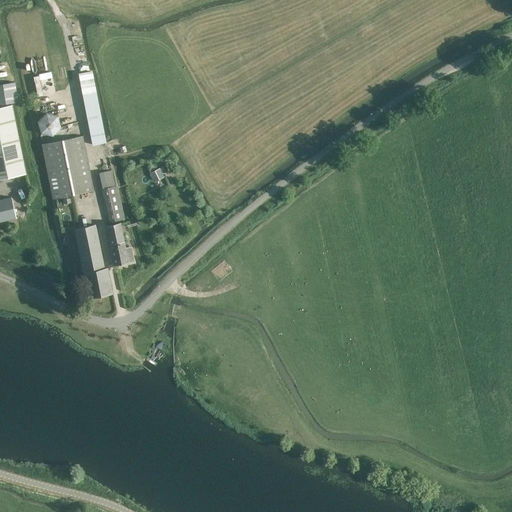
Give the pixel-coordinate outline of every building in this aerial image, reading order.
[(93,145),(107,142),(93,69),(79,72),(93,145)] [(15,82),(0,84),(0,105),(18,102),(15,82)] [(0,107),(0,179),(26,174),(12,105),(0,107)] [(55,124),(55,123),(55,121),(54,119),(52,117),(49,114),(45,114),(42,114),(39,117),(37,119),(36,121),(36,123),(36,126),(38,130),(41,132),(45,133),(48,132),(50,131),(52,130),(53,129),(54,127),(55,124)] [(54,199),(94,190),(83,135),(43,144),(54,199)] [(160,169),(151,173),(155,180),(164,176),(160,169)] [(0,221),(16,218),(12,198),(0,200),(0,221)] [(121,210),(109,213),(111,223),(123,220),(121,210)] [(106,227),(110,245),(124,242),(120,224),(106,227)] [(83,274),(104,269),(95,225),(74,230),(83,274)] [(124,242),(110,245),(114,265),(133,261),(130,247),(125,248),(124,242)] [(107,269),(104,269),(83,274),(88,297),(112,292),(107,269)]
